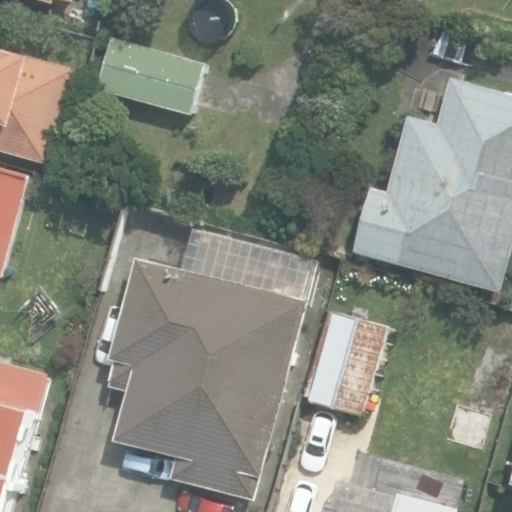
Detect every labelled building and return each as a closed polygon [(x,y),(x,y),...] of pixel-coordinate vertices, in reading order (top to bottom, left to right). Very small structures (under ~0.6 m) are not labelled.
[(116,36),(101,87),(196,114),(211,62),(116,36)] [(79,67),(0,45),(0,147),(51,163),(79,67)] [(378,185),(360,250),(506,290),(511,269),(511,91),(455,75),(442,121),(413,113),(392,189),(378,185)] [(35,174),(0,164),(0,274),(6,276),(35,174)] [(120,440),(181,456),(176,477),(258,499),(264,476),(269,477),(315,300),(308,298),(318,258),(196,227),(186,264),(138,252),(110,359),(117,361),(111,385),(132,390),(120,440)] [(367,412),(390,323),(333,308),(310,397),(367,412)] [(0,511),(14,511),(54,375),(0,359),(0,511)] [(395,511),(363,511),(328,503),(325,511),(461,511),(463,507),(401,490),(395,511)]
